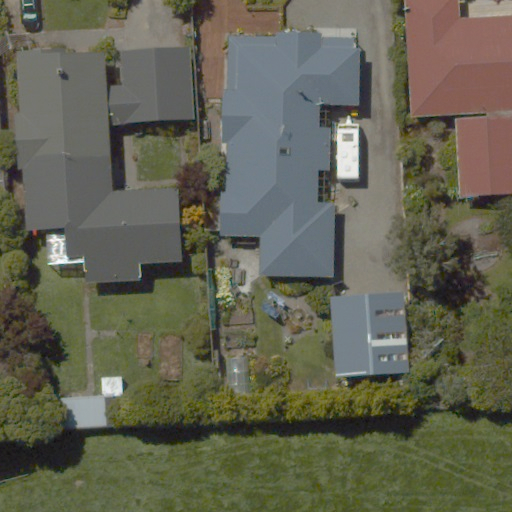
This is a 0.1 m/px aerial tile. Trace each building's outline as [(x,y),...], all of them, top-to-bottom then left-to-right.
[(511,0),(410,0),(415,119),(459,117),(462,195),(511,192),(511,0)] [(262,284),(319,285),(322,101),(353,101),(354,28),(232,27),(229,237),(262,237),(262,284)] [(128,82),(110,84),(106,29),(21,36),(35,222),(57,220),(60,265),(89,263),(91,284),(154,279),(152,262),(191,258),(184,180),(118,186),(112,118),(202,111),(197,48),(126,54),(128,82)] [(249,255),(210,258),(212,299),(251,296),(249,255)] [(414,288),(337,288),(337,375),(414,375),(414,288)] [(320,301),(276,300),(275,355),(318,356),(320,301)] [(102,374),(102,394),(49,396),(51,430),(122,427),(121,394),(131,393),(131,373),(102,374)]
